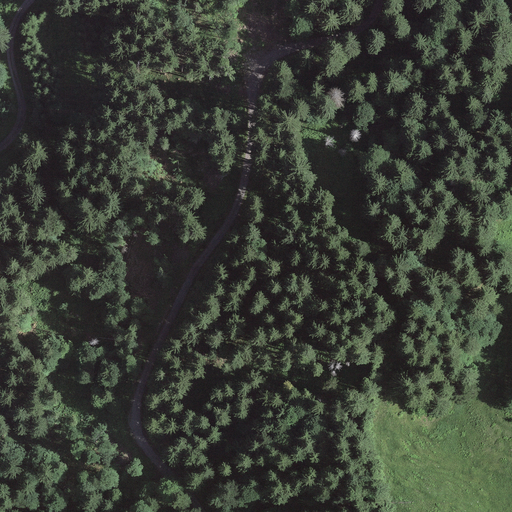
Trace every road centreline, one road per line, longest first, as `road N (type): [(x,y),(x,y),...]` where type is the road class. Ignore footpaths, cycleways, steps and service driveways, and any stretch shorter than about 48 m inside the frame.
road 1 (track): [(380,0),(355,30),(279,56),(257,85),(254,150),(225,231),(190,270),(147,369),(138,430),(201,511)]
road 2 (track): [(0,148),(20,124),(9,44),(31,0)]
